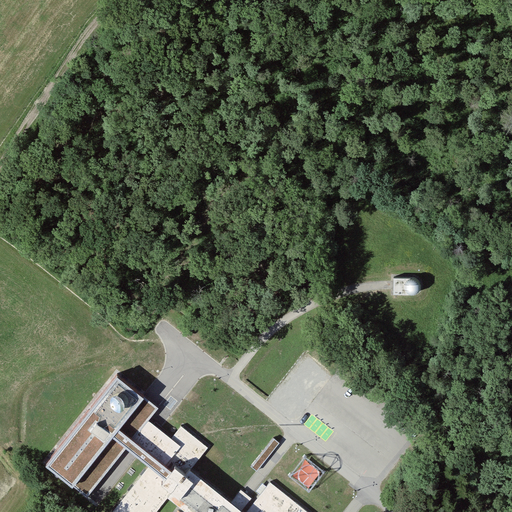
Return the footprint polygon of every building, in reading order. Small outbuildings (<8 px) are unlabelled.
[(411,276),(393,276),(393,285),(393,293),(413,294),(417,293),(419,291),(420,289),(421,287),(421,284),(420,280),(418,278),(415,277),(411,276)] [(117,369),(43,462),(87,495),(128,446),(149,419),(158,408),(157,407),(143,396),(146,392),(117,369)] [(281,383),(268,400),(287,414),(300,397),(281,383)] [(154,423),(149,419),(128,446),(150,464),(148,466),(111,511),(155,511),(166,498),(169,494),(180,503),(192,511),(308,511),(270,482),(267,486),(260,494),(245,511),(242,511),(252,498),(246,493),(240,488),(231,499),(191,467),(208,446),(182,425),(172,437),(154,423)] [(257,471),(279,443),(274,438),(252,466),(257,471)] [(304,460),(299,476),(318,482),(323,465),(304,460)]
